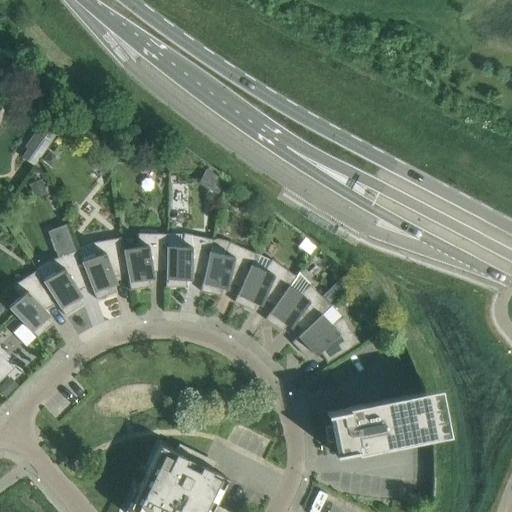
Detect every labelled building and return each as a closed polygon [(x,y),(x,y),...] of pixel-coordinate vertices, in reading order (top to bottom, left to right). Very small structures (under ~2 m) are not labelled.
[(33,166),(51,141),(37,132),(26,148),(32,152),(26,161),(33,166)] [(51,153),(44,161),(53,169),(57,164),(56,157),(51,153)] [(205,166),(198,179),(218,192),(226,178),(205,166)] [(42,180),(30,185),(35,198),(47,193),(42,180)] [(78,249),(75,250),(65,225),(46,232),(57,258),(50,260),(55,273),(44,280),(43,280),(56,302),(65,315),(82,304),(75,292),(78,290),(91,285),(82,260),(78,249)] [(167,246),(168,234),(138,233),(137,247),(124,249),(125,257),(127,275),(130,290),(151,286),(148,272),(154,271),(166,271),(167,257),(167,246)] [(212,245),(213,239),(184,233),(184,234),(168,234),(167,246),(167,257),(166,271),(165,287),(186,288),(187,273),(191,273),(204,276),(209,257),(212,245)] [(125,257),(124,249),(122,237),(93,242),(95,256),(82,260),(91,285),(96,299),(116,292),(111,278),(115,277),(127,275),(125,257)] [(204,276),(200,291),(221,296),(224,282),(228,283),(240,288),(256,254),(229,242),(226,240),(218,239),(213,239),(212,245),(209,257),(204,276)] [(272,259),(271,260),(256,254),(240,288),(234,302),(253,310),(259,297),(263,299),(274,307),(297,277),(272,259)] [(43,280),(44,280),(37,270),(12,286),(19,297),(8,308),(37,337),(52,323),(42,312),(45,309),(56,302),(43,280)] [(348,272),(340,280),(349,289),(357,281),(348,272)] [(310,285),(311,284),(299,273),(297,277),(274,307),(265,319),(282,331),(290,320),(294,323),(303,331),(322,315),(331,306),(310,285)] [(322,315),(303,331),(292,342),(306,357),(317,348),(320,351),(326,362),(327,363),(359,342),(343,317),(331,324),(322,315)] [(0,381),(14,368),(0,353),(0,381)] [(9,376),(0,384),(0,392),(4,396),(17,385),(9,376)] [(357,452),(433,437),(441,435),(432,389),(347,406),(348,408),(326,413),(327,415),(331,414),(333,424),(327,426),(330,440),(336,439),(339,451),(334,452),(335,454),(356,450),(357,452)] [(206,457),(179,444),(175,452),(160,444),(132,501),(150,509),(148,511),(210,511),(227,478),(202,465),(206,457)]
